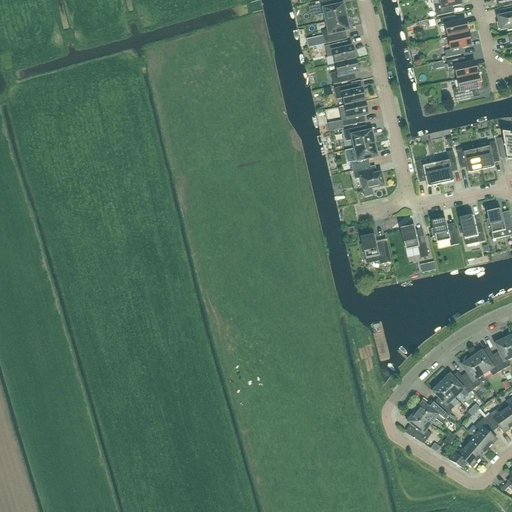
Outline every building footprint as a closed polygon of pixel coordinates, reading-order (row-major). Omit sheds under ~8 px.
[(325,23),(345,18),(342,5),(331,7),(329,0),(327,0),(314,3),(317,16),(323,14),(325,23)] [(459,0),(438,0),(440,5),(434,6),(436,17),(451,14),(449,8),(461,5),(459,0)] [(511,7),(499,11),(500,16),(497,17),(498,23),(495,23),(497,31),(499,30),(500,31),(506,29),(507,32),(511,30),(511,7)] [(447,38),(467,34),(464,20),(453,23),(452,17),(439,20),(441,26),(444,25),(447,38)] [(345,18),(325,23),(327,31),(321,32),(324,45),(338,42),(337,34),(348,31),(345,18)] [(468,34),(467,34),(447,38),(450,51),(444,52),(446,59),(460,55),(459,50),(470,47),(469,41),(471,41),(470,34),(468,34)] [(334,65),(355,60),(352,47),(344,48),(343,43),(324,47),(327,58),(333,57),(334,65)] [(456,80),(477,75),(474,62),(462,65),(461,59),(446,62),(448,69),(454,67),(456,80)] [(355,60),(334,65),(336,73),(330,74),(333,85),(347,82),(346,76),(358,74),(355,60)] [(477,75),(456,80),(458,88),(452,90),(455,102),(470,99),(468,91),(480,89),(479,83),(481,83),(479,76),(477,76),(477,75)] [(344,107),(364,102),(361,89),(350,92),(348,86),(334,89),(336,100),(342,99),(344,107)] [(364,102),(344,107),(346,115),(340,116),(342,127),(357,124),(356,118),(367,116),(364,102)] [(353,149),(374,145),(371,131),(359,134),(358,128),(343,131),(346,142),(352,141),(353,149)] [(511,160),(511,133),(509,134),(501,133),(506,158),(506,161),(507,161),(511,160)] [(476,150),(480,171),(494,168),(491,156),(497,155),(494,143),(488,144),(488,148),(476,150)] [(374,145),(353,149),(356,162),(350,163),(352,172),(367,168),(365,161),(377,158),(374,145)] [(480,171),(476,150),(463,153),(462,150),(456,151),(459,167),(465,166),(467,174),(480,171)] [(435,164),(440,185),(453,182),(450,170),(456,169),(452,152),(446,153),(448,161),(435,164)] [(440,185),(435,164),(422,167),(421,161),(415,163),(419,181),(424,180),(426,188),(440,185)] [(354,180),(360,179),(364,197),(372,195),(371,190),(383,187),(380,174),(369,176),(367,168),(352,172),(354,180)] [(352,184),(355,194),(363,191),(360,182),(352,184)] [(493,240),(505,237),(511,235),(511,227),(510,217),(502,219),(500,211),(486,214),(488,220),(485,220),(487,228),(490,228),(493,240)] [(473,217),(459,220),(461,227),(458,227),(460,234),(462,234),(465,246),(485,242),(480,224),(475,225),(473,217)] [(431,224),(433,229),(430,230),(432,238),(434,238),(436,244),(449,241),(450,247),(459,245),(454,227),(447,229),(445,221),(439,222),(439,219),(432,221),(432,223),(431,224)] [(418,248),(420,259),(421,264),(427,263),(426,258),(428,257),(423,238),(416,239),(414,228),(400,231),(405,251),(418,248)] [(376,245),(374,237),(360,240),(362,246),(360,246),(362,254),(364,254),(366,265),(379,262),(380,265),(390,263),(386,243),(376,245)] [(433,263),(420,266),(422,275),(435,272),(433,263)] [(499,355),(493,358),(501,371),(505,369),(510,367),(507,361),(511,358),(511,354),(505,339),(494,344),(499,355)] [(488,361),(481,352),(471,359),(483,376),(489,372),(492,377),(496,374),(501,371),(493,358),(488,361)] [(462,380),(472,391),(476,388),(480,385),(477,380),(483,376),(471,359),(460,366),(467,376),(462,380)] [(457,384),(449,375),(440,383),(455,398),(460,394),(464,398),(468,394),(472,391),(462,380),(457,384)] [(439,401),(435,406),(446,415),(448,417),(451,413),(450,412),(453,408),(449,404),(455,398),(440,383),(431,392),(439,401)] [(511,397),(510,399),(505,402),(509,407),(503,411),(511,424),(511,397)] [(431,410),(421,403),(414,413),(430,425),(435,420),(440,423),(443,419),(446,415),(435,406),(431,410)] [(484,419),(483,419),(493,429),(497,425),(503,434),(511,427),(511,424),(503,411),(493,418),(490,415),(484,420),(484,419)] [(406,423),(416,430),(411,437),(423,445),(431,435),(426,431),(430,425),(414,413),(406,423)] [(478,432),(474,438),(488,450),(496,440),(488,433),(493,429),(483,419),(477,424),(474,428),(478,432)] [(442,444),(448,448),(455,438),(450,434),(442,444)] [(466,447),(480,459),(488,450),(474,438),(466,447)] [(458,450),(449,461),(459,468),(463,461),(471,468),(480,459),(466,447),(461,452),(458,450)]
